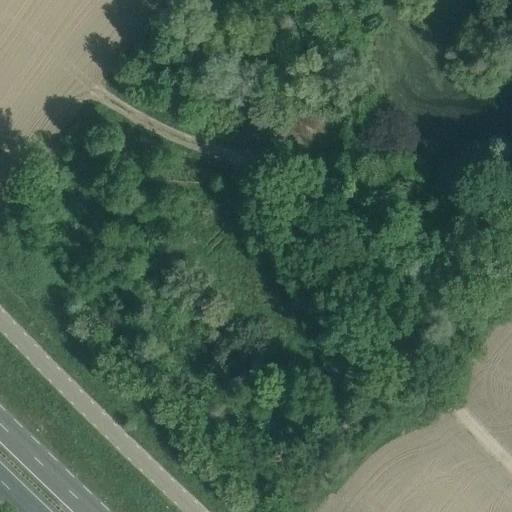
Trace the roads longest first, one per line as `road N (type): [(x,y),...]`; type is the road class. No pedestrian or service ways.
road 1 (unclassified): [(0,315),(198,511)]
road 2 (trunk): [(94,511),(0,418)]
